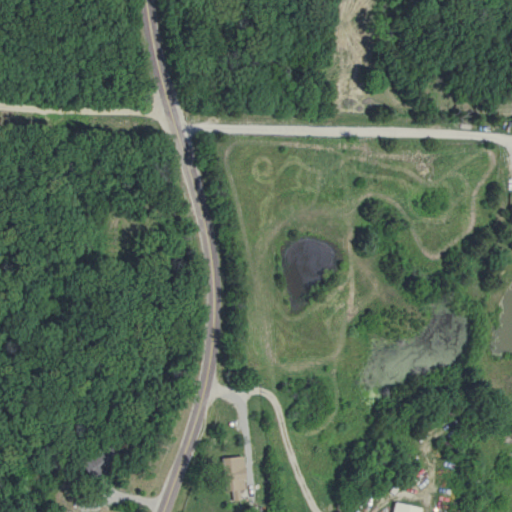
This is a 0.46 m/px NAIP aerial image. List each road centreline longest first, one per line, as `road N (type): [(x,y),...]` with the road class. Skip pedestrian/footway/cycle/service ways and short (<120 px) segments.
road 1 (residential): [(161,511),(201,399),(210,277),(144,0)]
road 2 (residential): [(167,110),(0,106)]
